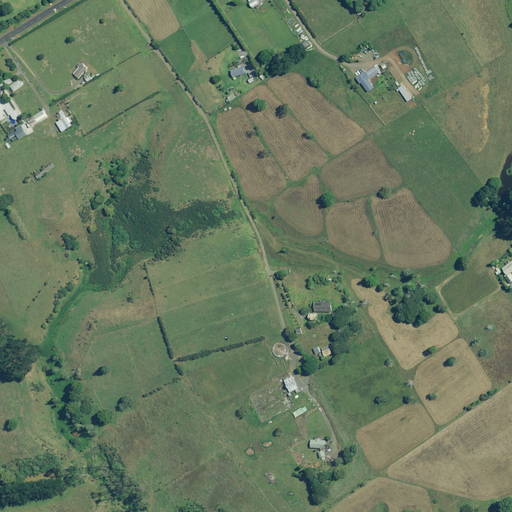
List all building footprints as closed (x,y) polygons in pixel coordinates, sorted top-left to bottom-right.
[(311,44),(308,40),(302,44),(305,48),(311,44)] [(88,68),(81,62),(78,66),(79,67),(74,74),(79,78),(88,68)] [(247,74),(244,64),(239,66),(239,68),(231,71),(233,78),(240,75),(241,76),(247,74)] [(366,71),(356,78),(360,84),(362,83),(368,92),(374,88),(369,80),(379,72),(375,66),(367,72),(366,71)] [(23,86),(19,81),(10,87),(13,92),(23,86)] [(0,119),(1,121),(2,122),(1,123),(3,125),(4,124),(6,126),(10,123),(5,115),(8,113),(1,102),(0,102),(0,119)] [(67,118),(62,110),(59,112),(62,117),(60,119),(61,121),(57,123),(63,132),(72,126),(70,123),(72,122),(69,117),(67,118)] [(34,116),(35,117),(35,120),(30,123),(32,126),(47,117),(44,111),(34,116)] [(27,135),(21,125),(16,128),(18,131),(16,132),(19,139),(27,135)] [(3,130),(1,131),(6,140),(9,138),(3,130)] [(511,272),(511,261),(503,268),(507,275),(505,276),(510,284),(511,282),(511,273),(511,272)] [(325,303),(325,301),(322,301),(322,303),(315,302),(315,312),(332,312),(332,303),(325,303)] [(333,354),(330,346),(322,349),(325,357),(333,354)] [(289,378),(288,377),(284,379),(290,392),(296,390),(297,393),(300,392),(292,377),(289,378)] [(321,439),(315,439),(315,440),(311,440),(311,448),(326,449),(326,441),(321,440),(321,439)]
